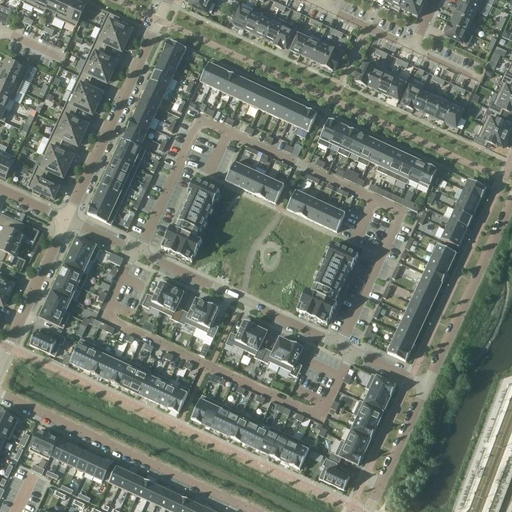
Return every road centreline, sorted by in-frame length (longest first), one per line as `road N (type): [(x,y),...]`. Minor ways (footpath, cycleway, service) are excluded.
road 1 (residential): [(138,253),(200,120),(300,165),(399,211),(339,346)]
road 2 (residential): [(0,393),(252,511)]
road 3 (residential): [(170,0),(67,221)]
road 4 (residential): [(138,253),(339,346)]
road 5 (residential): [(511,202),(426,385)]
road 6 (residential): [(67,221),(0,368)]
road 7 (residential): [(368,511),(426,385)]
